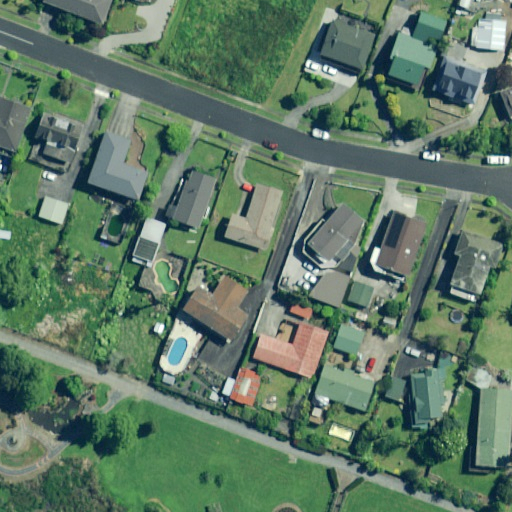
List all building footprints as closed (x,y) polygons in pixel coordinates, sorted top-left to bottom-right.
[(111,0),(37,0),(101,25),(111,0)] [(478,0),(460,0),(458,13),(474,17),(478,0)] [(447,22),(422,12),(414,33),(438,43),(447,22)] [(374,35),(332,20),(318,59),(360,74),(374,35)] [(503,50),(506,24),(474,20),(471,47),(503,50)] [(437,48),(399,33),(389,58),(393,60),(388,74),(416,85),(423,66),(429,69),(437,48)] [(484,71),(447,59),(438,87),(451,92),(449,98),(472,106),(484,71)] [(511,117),(511,87),(499,92),(509,119),(511,117)] [(31,108),(0,97),(0,153),(13,158),(31,108)] [(83,126),(44,112),(35,136),(38,137),(30,159),(66,172),(83,126)] [(131,141),(105,132),(87,183),(137,201),(147,173),(123,165),(131,141)] [(214,178),(189,169),(171,219),(197,228),(214,178)] [(284,192),(257,183),(245,219),(231,214),(224,237),(265,250),(284,192)] [(68,204),(45,197),(39,217),(61,224),(68,204)] [(362,249),(355,243),(348,237),(362,220),(341,203),(301,252),(322,268),(333,255),(341,262),(348,252),(355,258),(362,249)] [(375,248),(370,263),(372,270),(401,281),(403,275),(408,276),(427,225),(393,213),(380,250),(375,248)] [(164,224),(145,218),(132,260),(152,265),(164,224)] [(11,229),(0,228),(0,239),(10,239),(11,229)] [(502,244),(462,230),(454,254),(459,256),(448,289),(478,299),(490,266),(494,268),(502,244)] [(331,268),(309,295),(339,308),(352,277),(331,268)] [(204,329),(230,346),(241,330),(238,329),(247,315),(235,308),(247,290),(225,276),(213,295),(198,286),(182,310),(206,325),(204,329)] [(374,288),(355,282),(348,301),(368,307),(374,288)] [(292,302),(288,311),(308,319),(312,310),(292,302)] [(328,332),(308,325),(300,322),(299,325),(283,320),(276,340),(261,335),(253,358),(311,378),(328,332)] [(365,333),(341,325),(333,347),(357,356),(365,333)] [(374,383),(325,365),(311,403),(330,410),(334,400),(364,411),(374,383)] [(227,376),(220,392),(230,396),(229,398),(251,407),(263,376),(241,368),(236,380),(227,376)] [(437,399),(436,370),(411,371),(413,428),(429,427),(428,418),(441,417),(440,399),(437,399)] [(405,382),(389,378),(385,397),(400,401),(405,382)] [(511,405),(511,390),(481,388),(476,449),(471,448),(469,471),(492,473),(493,467),(507,468),(511,405)] [(278,403),(264,398),(260,407),(275,413),(278,403)] [(356,432),(333,423),(324,445),(347,454),(356,432)]
